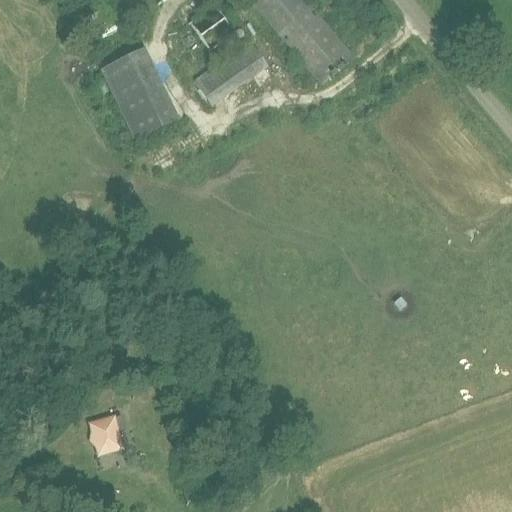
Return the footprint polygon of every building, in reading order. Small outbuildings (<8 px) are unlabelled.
[(249,0),(323,85),(353,58),(302,0),(249,0)] [(109,8),(90,17),(95,27),(114,18),(109,8)] [(212,108),(267,69),(249,44),(194,82),(212,108)] [(135,143),(179,122),(143,50),(100,71),(135,143)] [(98,456),(122,450),(117,434),(122,433),(118,417),(90,425),(98,456)]
